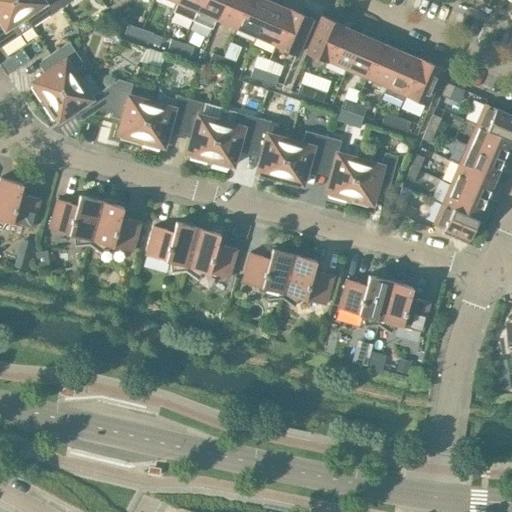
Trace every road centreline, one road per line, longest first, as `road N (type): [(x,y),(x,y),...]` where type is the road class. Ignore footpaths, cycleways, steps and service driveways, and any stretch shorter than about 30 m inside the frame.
road 1 (residential): [(488,275),(42,152),(19,128)]
road 2 (tertiary): [(437,501),(0,405)]
road 3 (residential): [(437,501),(452,382),(488,275)]
road 4 (residential): [(358,0),(511,70)]
